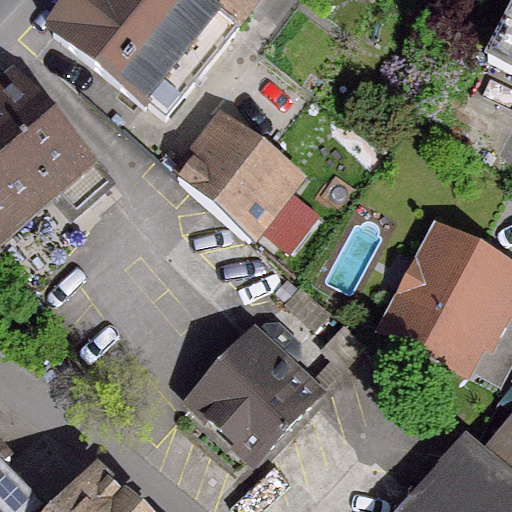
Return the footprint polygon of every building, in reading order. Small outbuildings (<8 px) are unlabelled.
[(139,113),(141,110),(159,124),(229,37),(228,35),(183,0),(77,0),(47,38),(139,113)] [(183,0),(228,35),(229,33),(230,34),(257,0),(183,0)] [(511,11),(485,64),(511,78),(511,11)] [(15,86),(0,99),(0,232),(48,191),(71,218),(104,188),(15,86)] [(505,131),(461,108),(433,161),(478,184),(505,131)] [(217,130),(174,186),(242,246),(289,185),(217,130)] [(387,341),(489,389),(511,340),(511,258),(442,225),(387,341)] [(254,351),(246,344),(187,407),(250,466),(264,451),(265,452),(269,449),(267,447),(291,421),(293,423),(296,419),(295,418),(309,403),(273,369),(283,369),(291,361),(290,350),(271,333),(261,333),(254,341),(254,351)] [(355,350),(339,334),(319,356),(336,372),(355,350)] [(484,460),(511,483),(511,439),(503,432),(481,457),(484,460)] [(511,511),(511,483),(484,460),(481,457),(459,440),(436,466),(434,463),(428,466),(433,470),(409,496),(404,491),(402,497),(405,500),(394,511),(393,510),(390,511),(511,511)] [(0,511),(121,511),(91,484),(64,511),(25,511),(0,486),(0,469),(4,466),(3,465),(0,466),(0,511)]
